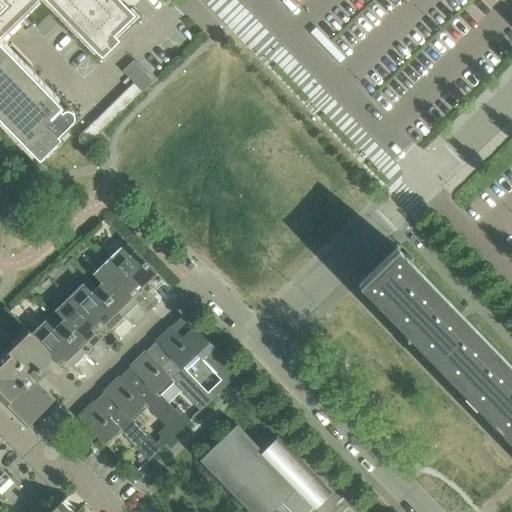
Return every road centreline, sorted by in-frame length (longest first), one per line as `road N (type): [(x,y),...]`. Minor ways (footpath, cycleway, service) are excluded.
road 1 (unclassified): [(261,337),(511,95)]
road 2 (residential): [(261,337),(202,279),(191,284),(90,382),(46,435),(44,453)]
road 3 (residential): [(427,511),(261,337)]
